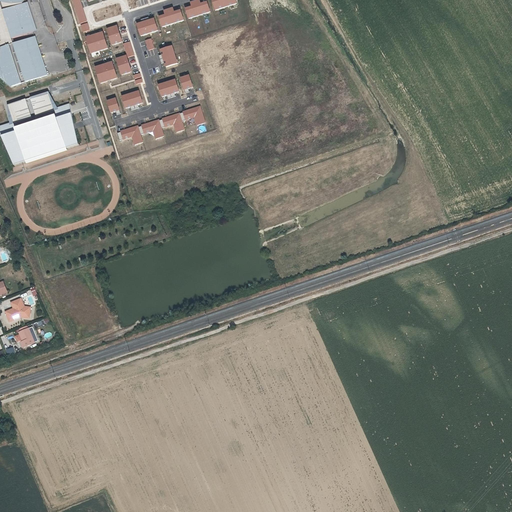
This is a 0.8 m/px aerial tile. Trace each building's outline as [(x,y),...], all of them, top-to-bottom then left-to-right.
[(1,0),(13,35),(12,35),(13,38),(35,31),(24,0),(1,0)] [(81,0),(72,0),(78,22),(87,20),(81,0)] [(190,6),(185,8),(188,18),(209,11),(206,2),(201,3),(199,0),(194,0),(190,1),(190,6)] [(212,0),(215,10),(237,4),(235,0),(212,0)] [(165,14),(158,16),(162,27),(184,20),(180,9),(174,11),(172,7),(163,10),(165,14)] [(153,17),(137,22),(140,36),(157,31),(153,17)] [(88,22),(81,24),(83,31),(90,28),(88,22)] [(116,25),(107,27),(113,44),(122,41),(116,25)] [(102,31),(86,36),(91,53),(107,48),(102,31)] [(49,75),(36,36),(3,47),(3,51),(3,53),(2,57),(1,59),(1,60),(0,62),(0,74),(13,87),(49,75)] [(151,38),(145,40),(148,50),(155,48),(151,38)] [(130,42),(124,43),(128,57),(134,56),(130,42)] [(167,66),(178,63),(173,45),(161,48),(167,66)] [(126,55),(116,58),(122,75),(132,72),(126,55)] [(112,61),(95,66),(101,82),(117,77),(112,61)] [(189,75),(181,77),(184,90),(193,87),(189,75)] [(175,79),(158,84),(162,96),(179,90),(175,79)] [(138,90),(122,95),(126,107),(142,102),(138,90)] [(50,92),(9,105),(15,123),(2,128),(5,137),(6,136),(15,164),(27,161),(28,163),(69,150),(68,147),(80,143),(71,116),(72,115),(69,106),(56,110),(54,102),(50,92)] [(116,97),(107,100),(111,113),(116,111),(118,115),(121,114),(116,97)] [(200,106),(184,111),(186,119),(195,117),(197,125),(205,123),(200,106)] [(180,113),(163,118),(166,127),(174,124),(176,132),(185,130),(180,113)] [(159,119),(143,124),(145,133),(153,131),(156,139),(164,136),(159,119)] [(138,125),(122,130),(124,139),(132,137),(135,144),(143,142),(138,125)] [(0,279),(0,295),(9,292),(6,284),(2,285),(1,282),(0,279)] [(15,307),(7,311),(11,321),(19,317),(19,316),(22,314),(23,316),(27,316),(27,312),(31,313),(32,306),(26,305),(22,297),(13,302),(15,307)] [(28,325),(22,327),(24,330),(22,331),(25,341),(23,342),(25,347),(37,343),(32,327),(30,328),(28,325)] [(15,348),(7,349),(9,356),(16,354),(15,348)]
